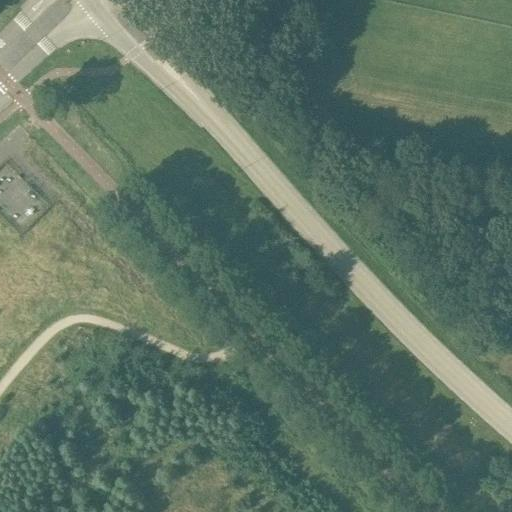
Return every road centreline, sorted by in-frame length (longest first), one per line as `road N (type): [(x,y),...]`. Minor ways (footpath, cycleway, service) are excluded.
road 1 (tertiary): [(511,426),(334,253),(114,0)]
road 2 (residential): [(0,92),(100,0)]
